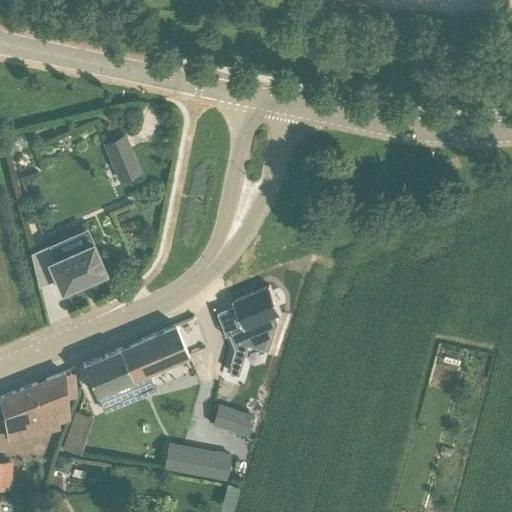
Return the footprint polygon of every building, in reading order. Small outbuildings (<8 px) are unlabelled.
[(120,183),(143,174),(126,135),(104,145),(120,183)] [(65,300),(109,281),(88,232),(51,249),(48,244),(30,252),(39,283),(55,276),(65,300)] [(233,299),(244,325),(229,332),(230,333),(236,347),(229,370),(240,374),(249,343),(270,349),(278,320),(276,314),(281,312),(270,284),(233,299)] [(150,371),(189,355),(176,323),(83,363),(102,408),(156,385),(150,371)] [(59,421),(71,418),(68,397),(73,396),(69,373),(64,374),(63,371),(0,396),(0,398),(8,439),(61,427),(59,421)] [(212,422),(250,433),(256,413),(218,402),(212,422)] [(93,416),(75,411),(63,445),(81,451),(93,416)] [(230,452),(170,441),(165,467),(226,478),(230,452)] [(54,468),(68,472),(72,458),(59,454),(54,468)] [(28,500),(40,504),(43,494),(31,490),(28,500)]
